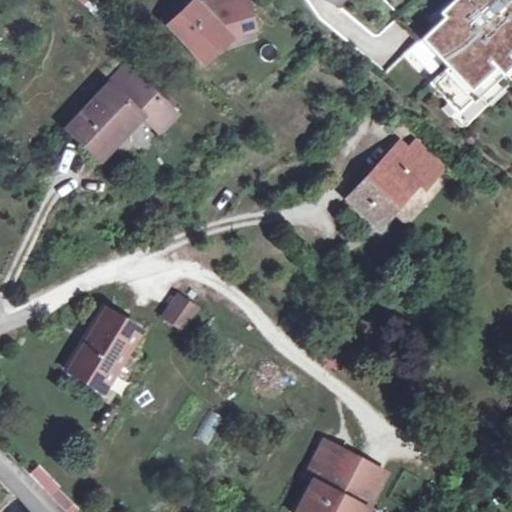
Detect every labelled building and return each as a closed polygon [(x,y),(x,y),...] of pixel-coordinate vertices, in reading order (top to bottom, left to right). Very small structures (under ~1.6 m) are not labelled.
[(196,4),(171,30),(206,64),(231,38),(241,34),(237,24),(253,18),(246,0),(223,0),(228,10),(209,17),(200,8),(196,4)] [(223,0),(222,0),(200,8),(209,17),(228,10),(223,0)] [(511,0),(463,0),(420,41),(477,100),(511,65),(511,0)] [(237,24),(241,34),(257,29),(253,18),(237,24)] [(115,90),(131,72),(124,66),(108,84),(115,90)] [(115,90),(108,84),(65,129),(93,156),(116,131),(121,135),(140,114),(158,130),(175,112),(131,72),(115,90)] [(417,141),(407,152),(435,177),(445,166),(417,141)] [(396,142),(384,156),(395,166),(407,152),(396,142)] [(423,191),(435,177),(407,152),(395,166),(384,156),(345,200),(378,228),(392,212),(415,184),(423,191)] [(415,184),(392,212),(399,218),(423,191),(415,184)] [(182,301),(163,318),(178,333),(197,315),(182,301)] [(101,391),(139,331),(103,309),(65,370),(101,391)] [(212,442),(219,414),(205,411),(198,438),(212,442)] [(311,482),(329,447),(322,443),(303,478),(311,482)] [(311,482),(295,511),(364,511),(365,511),(338,497),(356,461),(329,447),(311,482)] [(29,461),(21,469),(61,511),(69,504),(29,461)] [(384,475),(356,461),(338,497),(365,511),(384,475)]
